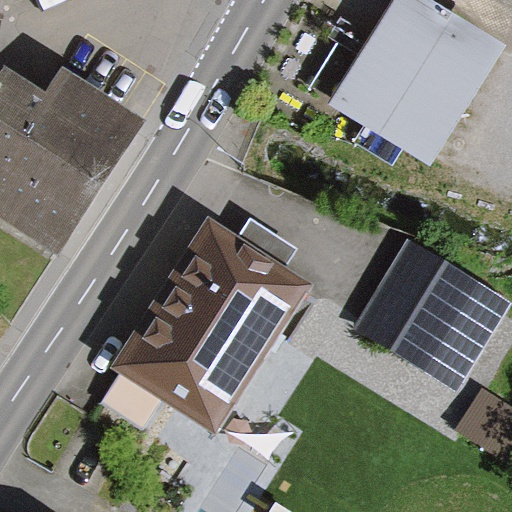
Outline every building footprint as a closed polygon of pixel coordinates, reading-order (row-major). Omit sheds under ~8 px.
[(506,47),(431,0),(395,0),(330,104),(430,167),(506,47)] [(2,72),(0,74),(0,220),(53,256),(142,123),(60,69),(41,98),(2,72)] [(206,229),(112,379),(219,446),(314,296),(206,229)] [(511,310),(511,308),(407,246),(353,337),(459,399),(511,310)] [(511,412),(483,395),(456,438),(511,472),(511,412)]
